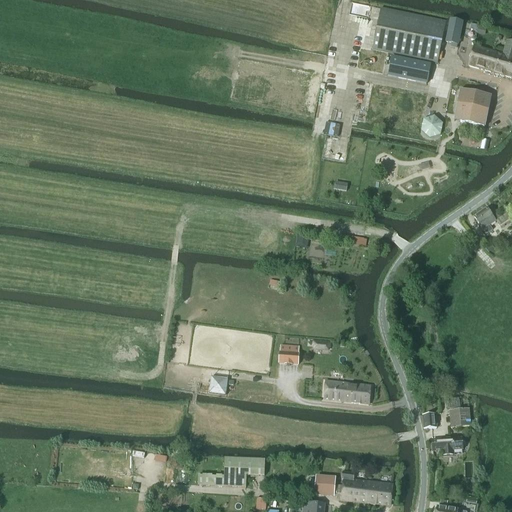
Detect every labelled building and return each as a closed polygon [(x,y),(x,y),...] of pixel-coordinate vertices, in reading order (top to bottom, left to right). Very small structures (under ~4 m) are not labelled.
[(438,64),(446,23),(381,10),(372,51),(438,64)] [(450,21),(445,43),(451,44),(450,48),(457,49),(457,46),(463,23),(450,21)] [(478,27),(476,35),(484,37),(486,30),(478,27)] [(511,43),(507,42),(503,56),(474,48),(468,67),(511,80),(511,77),(511,43)] [(427,85),(431,66),(392,58),(388,77),(427,85)] [(363,85),(356,124),(417,137),(425,98),(363,85)] [(455,116),(460,123),(485,128),(490,103),(485,96),(460,91),(455,116)] [(430,139),(440,136),(442,125),(434,118),(424,121),(422,132),(430,139)] [(334,190),(346,193),(348,185),(335,183),(334,190)] [(490,227),(496,222),(487,209),(474,218),(486,236),(493,231),(490,227)] [(496,222),(501,229),(511,221),(511,217),(509,213),(496,222)] [(490,245),(485,250),(488,254),(494,249),(490,245)] [(313,342),(313,346),(314,346),(314,350),(328,352),(328,349),(330,349),(330,344),(313,342)] [(369,406),(371,388),(325,384),(323,402),(369,406)] [(428,403),(438,401),(436,385),(425,387),(428,403)] [(449,401),(449,410),(460,409),(459,399),(449,401)] [(451,429),(470,428),(469,411),(450,412),(451,429)] [(422,416),(423,430),(436,429),(435,415),(422,416)] [(432,442),(432,452),(441,452),(442,457),(454,456),(454,452),(463,452),(463,449),(464,449),(466,447),(466,446),(465,444),(464,443),(462,442),(462,440),(432,442)] [(264,477),(264,460),(224,459),(224,478),(198,477),(198,486),(246,488),(246,477),(264,477)] [(337,486),(336,495),(342,495),(341,502),(390,507),(392,486),(353,482),(354,475),(342,473),(341,481),(343,481),(343,487),(337,486)] [(317,476),(315,494),(333,496),(335,478),(317,476)]
